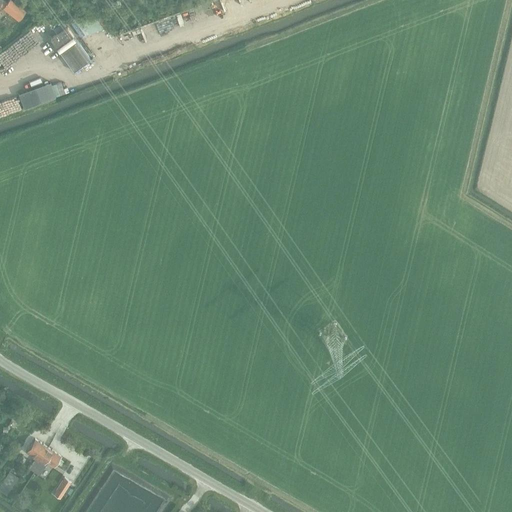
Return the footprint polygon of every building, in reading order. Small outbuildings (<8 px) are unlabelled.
[(0,0),(0,5),(3,8),(18,21),(26,11),(11,0),(9,0),(7,3),(2,0),(0,0)] [(222,0),(218,0),(210,3),(214,14),(226,10),(222,0)] [(74,71),(90,59),(67,27),(50,39),(74,71)] [(55,96),(50,82),(18,93),(24,108),(55,96)] [(34,472),(41,461),(39,460),(48,447),(35,439),(26,452),(36,458),(29,468),(34,472)] [(48,447),(39,460),(41,461),(34,472),(39,475),(46,465),(44,464),(46,461),(54,466),(61,456),(48,447)] [(10,472),(0,485),(0,490),(6,495),(18,477),(10,472)] [(70,481),(64,478),(56,491),(62,495),(70,481)]
